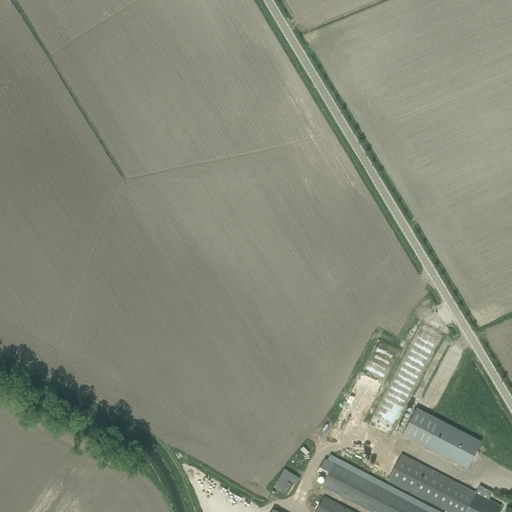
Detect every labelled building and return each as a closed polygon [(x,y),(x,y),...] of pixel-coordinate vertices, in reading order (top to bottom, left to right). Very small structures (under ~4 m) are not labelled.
[(403,435),(468,469),(481,442),(416,408),(403,435)] [(388,480),(448,511),(497,511),(501,507),(401,455),(388,480)] [(320,467),(318,471),(318,473),(327,477),(322,486),(371,511),(440,511),(435,510),(434,511),(429,511),(334,462),(334,463),(327,460),(325,458),(320,467)] [(284,492),(295,473),(285,468),(274,487),(284,492)] [(316,511),(354,511),(324,496),(316,511)]
